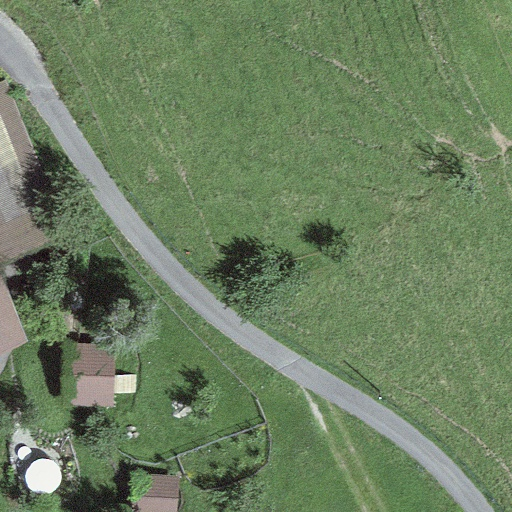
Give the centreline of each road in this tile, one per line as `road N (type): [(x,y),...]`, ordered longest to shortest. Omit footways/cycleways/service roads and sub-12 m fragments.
road 1 (track): [(98,184),(21,55),(0,34)]
road 2 (track): [(387,511),(299,364)]
